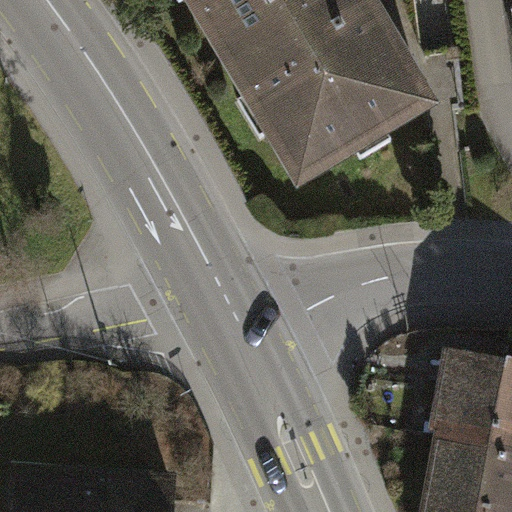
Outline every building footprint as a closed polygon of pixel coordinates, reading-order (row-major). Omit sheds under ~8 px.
[(196,0),(304,179),(431,106),(366,0),(196,0)] [(366,0),(431,106),(417,0),(366,0)] [(452,345),(433,463),(492,473),(504,397),(488,394),(495,352),(452,345)] [(504,397),(492,473),(511,475),(511,355),(495,352),(488,394),(504,397)] [(433,463),(424,511),(511,511),(511,475),(492,473),(433,463)] [(14,511),(167,511),(169,482),(17,472),(14,511)]
